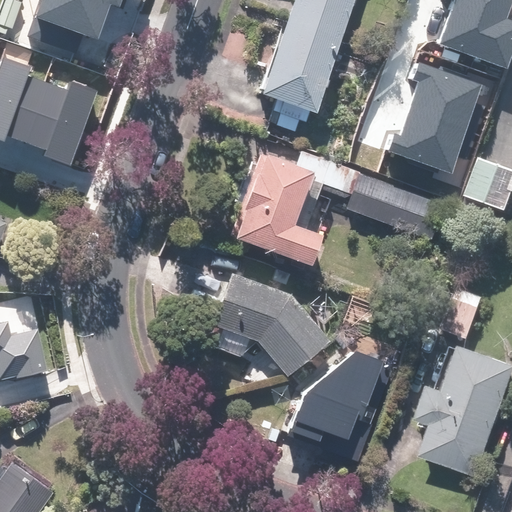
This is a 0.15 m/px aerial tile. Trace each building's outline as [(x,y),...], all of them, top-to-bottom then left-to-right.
[(37,0),(25,32),(77,51),(85,31),(95,35),(107,1),(119,5),(120,0),(37,0)] [(309,121),(315,104),(321,107),(357,0),(297,0),(267,88),(281,93),(275,109),(309,121)] [(511,0),(457,0),(441,40),(509,67),(511,58),(511,21),(505,18),(511,0)] [(3,54),(0,61),(0,140),(4,142),(7,134),(27,141),(47,83),(29,77),(33,65),(3,54)] [(392,138),(388,151),(450,172),(479,86),(415,65),(410,81),(419,84),(401,140),(392,138)] [(45,154),(70,162),(94,90),(67,81),(65,88),(47,83),(27,141),(46,150),(45,154)] [(319,166),(270,147),(242,232),(319,258),(329,229),(301,220),(319,166)] [(511,162),(483,156),(474,195),(511,204),(511,162)] [(445,204),(334,159),(326,181),(353,191),(348,206),(432,238),(445,204)] [(0,250),(10,220),(0,216),(0,250)] [(296,289),(287,286),(293,271),(277,266),(272,281),(238,270),(223,314),(258,335),(292,373),(336,334),(296,289)] [(472,335),(488,294),(455,282),(440,323),(472,335)] [(0,372),(44,361),(34,322),(9,328),(6,313),(0,314),(0,372)] [(511,394),(511,356),(470,340),(466,347),(456,343),(441,381),(438,379),(424,416),(435,421),(424,449),(481,472),(511,394)] [(388,352),(364,344),(363,345),(363,347),(362,348),(361,350),(360,351),(359,353),(358,354),(357,355),(356,356),(355,358),(354,359),(352,360),(351,361),(350,362),(348,363),(347,364),(346,365),(344,366),(343,366),(341,367),(339,368),(338,368),(336,369),(335,369),(333,369),(331,370),(330,370),(328,370),(326,370),(325,370),(323,370),(321,370),(320,370),(318,370),(316,369),(297,424),(328,435),(332,425),(353,433),(367,394),(372,396),(388,352)] [(0,511),(38,511),(53,491),(11,463),(0,479),(0,511)]
